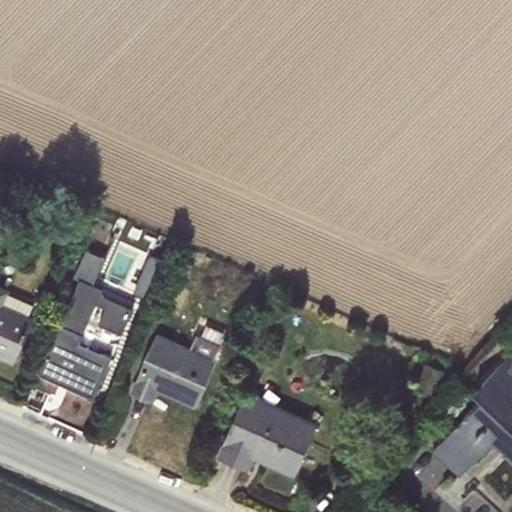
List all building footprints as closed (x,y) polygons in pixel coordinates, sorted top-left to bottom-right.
[(18,188),(0,198),(8,214),(26,202),(18,188)] [(87,248),(75,274),(93,283),(105,256),(87,248)] [(149,255),(133,292),(146,297),(161,260),(149,255)] [(39,371),(64,382),(93,395),(110,356),(79,342),(96,303),(106,307),(99,322),(122,332),(132,307),(100,293),(103,287),(80,277),(39,371)] [(0,284),(0,357),(13,363),(34,316),(28,314),(33,304),(8,293),(10,289),(0,284)] [(164,285),(148,319),(157,324),(159,319),(163,321),(170,305),(168,304),(175,290),(164,285)] [(157,332),(130,391),(152,400),(156,390),(195,407),(216,359),(214,358),(225,332),(201,322),(190,346),(157,332)] [(480,398),(430,451),(457,476),(495,441),(511,457),(511,395),(511,394),(511,350),(474,391),(480,398)] [(425,363),(414,387),(430,395),(442,370),(425,363)] [(246,390),(216,455),(248,469),(253,457),(295,475),(317,421),(246,390)] [(382,490),(364,509),(367,511),(378,511),(391,499),(382,490)]
